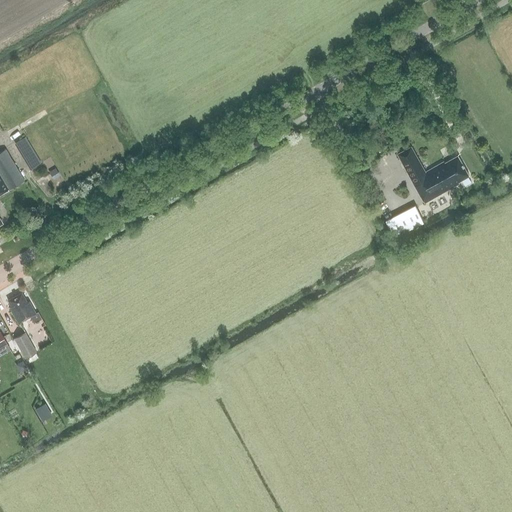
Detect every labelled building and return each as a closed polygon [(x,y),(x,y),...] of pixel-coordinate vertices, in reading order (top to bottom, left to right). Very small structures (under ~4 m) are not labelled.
[(31,169),(41,163),(25,138),(16,143),(31,169)] [(458,182),(469,176),(457,156),(444,163),(444,162),(425,172),(411,147),(397,154),(424,203),(458,184),(458,182)] [(0,151),(0,194),(24,181),(5,149),(0,151)] [(53,173),(43,177),(50,193),(60,189),(53,173)] [(385,222),(393,236),(424,222),(415,206),(385,222)] [(18,324),(30,317),(33,323),(41,319),(37,312),(35,313),(29,301),(27,303),(21,293),(7,301),(13,310),(11,311),(18,324)] [(25,358),(28,362),(38,356),(25,332),(14,339),(25,358)] [(41,417),(51,411),(45,401),(35,407),(41,417)]
